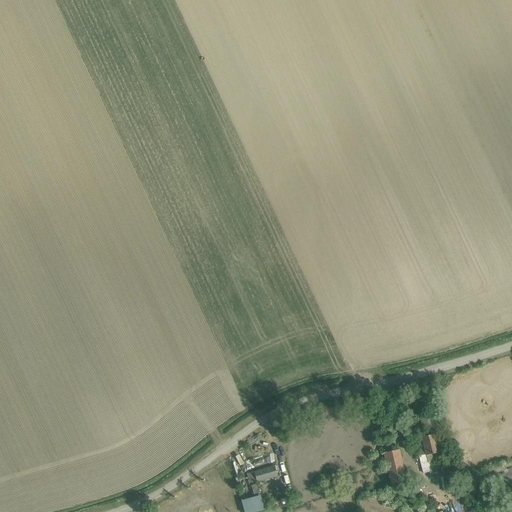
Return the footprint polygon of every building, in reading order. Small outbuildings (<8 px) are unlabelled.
[(425,454),(419,456),(421,464),(427,462),(439,459),(434,434),(421,437),(425,454)] [(383,453),(390,484),(406,480),(399,449),(383,453)] [(452,464),(441,466),(442,472),(441,472),(445,491),(458,488),(452,464)] [(256,472),(246,475),(249,484),(258,481),(278,476),(275,467),(256,472)] [(258,495),(242,500),(244,511),(255,511),(262,510),(258,495)] [(415,499),(397,503),(398,509),(416,505),(415,499)]
